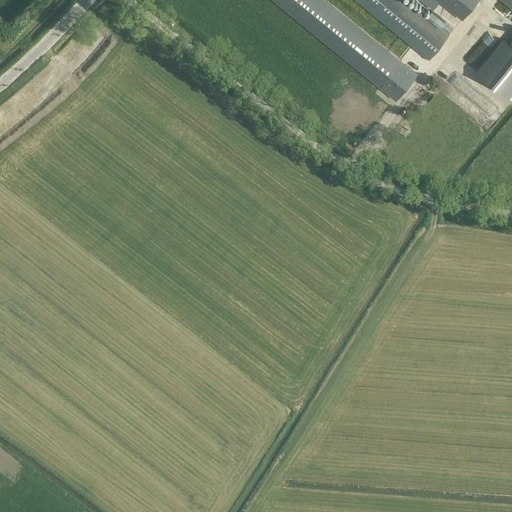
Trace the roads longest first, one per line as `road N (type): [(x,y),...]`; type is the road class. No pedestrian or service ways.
road 1 (unclassified): [(511,217),(438,202),(358,172),(124,0)]
road 2 (unclassified): [(0,89),(93,0)]
